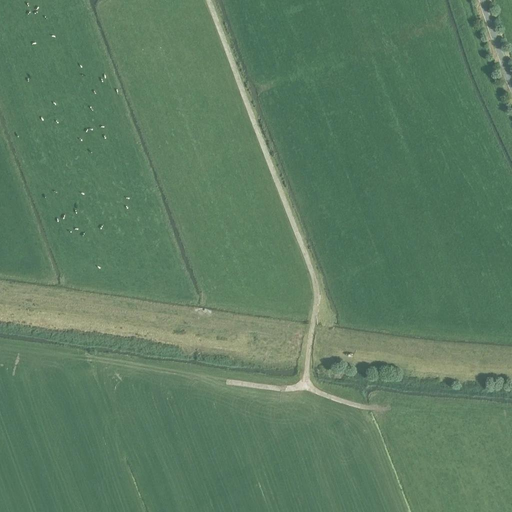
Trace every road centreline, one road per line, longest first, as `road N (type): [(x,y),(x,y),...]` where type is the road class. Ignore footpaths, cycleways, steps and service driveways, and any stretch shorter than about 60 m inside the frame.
road 1 (track): [(305,386),(313,276),(207,0)]
road 2 (track): [(378,407),(305,386),(226,382)]
road 3 (track): [(100,359),(226,382)]
